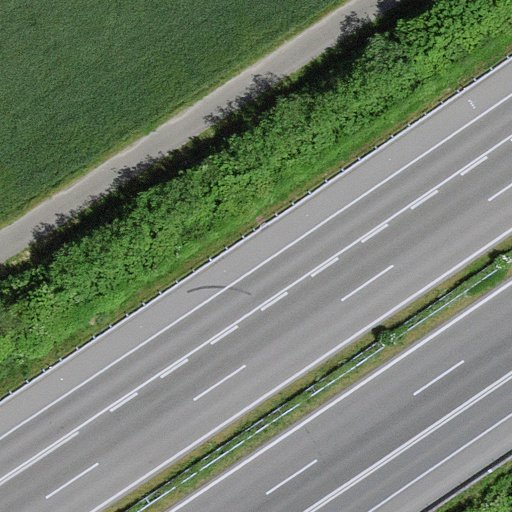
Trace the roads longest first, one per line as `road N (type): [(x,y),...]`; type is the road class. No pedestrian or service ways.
road 1 (motorway): [(511,183),(94,465)]
road 2 (track): [(376,0),(0,244)]
road 3 (motorway): [(238,511),(511,327)]
road 4 (motorway): [(293,511),(511,337)]
